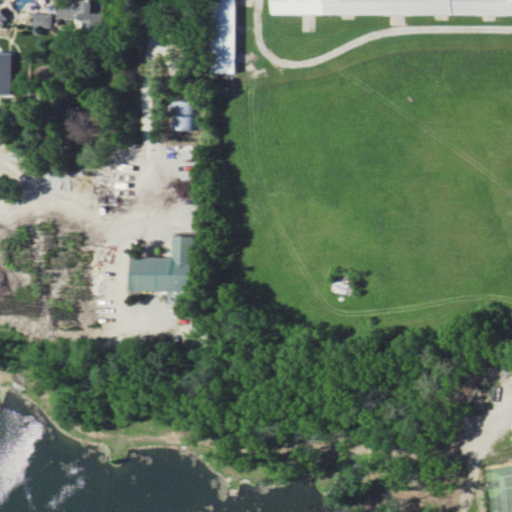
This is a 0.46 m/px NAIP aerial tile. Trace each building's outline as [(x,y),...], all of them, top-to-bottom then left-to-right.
[(217,0),(242,0),(243,81),(217,81),(217,0)] [(279,0),(511,0),(511,18),(279,18),(279,0)] [(0,25),(10,19),(2,6),(0,7),(0,25)] [(32,26),(53,27),(53,13),(32,12),(32,26)] [(13,52),(0,52),(0,94),(13,94),(13,52)] [(198,101),(175,100),(174,129),(197,130),(198,101)] [(136,256),(135,290),(195,291),(196,235),(175,234),(175,257),(136,256)]
